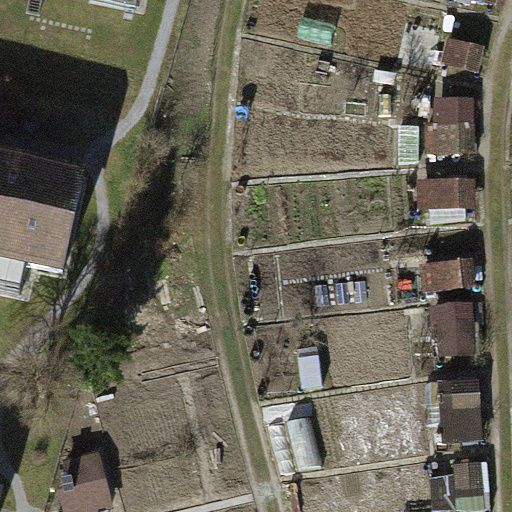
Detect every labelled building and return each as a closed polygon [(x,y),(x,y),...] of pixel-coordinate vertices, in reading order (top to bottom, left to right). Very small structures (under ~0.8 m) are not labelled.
[(488,44),(450,37),(445,60),(483,68),(488,44)] [(479,116),(422,120),(424,161),(481,157),(479,116)] [(89,161),(0,141),(0,263),(63,277),(89,161)] [(481,174),(430,178),(433,218),(484,215),(481,174)] [(481,259),(436,262),(439,292),(484,289),(481,259)] [(157,317),(127,324),(141,389),(171,383),(157,317)] [(477,319),(445,321),(448,365),(480,363),(477,319)] [(481,376),(446,379),(451,449),(486,447),(481,376)] [(354,418),(327,424),(338,473),(365,468),(354,418)] [(79,511),(104,511),(113,510),(95,442),(63,450),(79,511)] [(494,463),(461,465),(464,506),(497,504),(494,463)]
